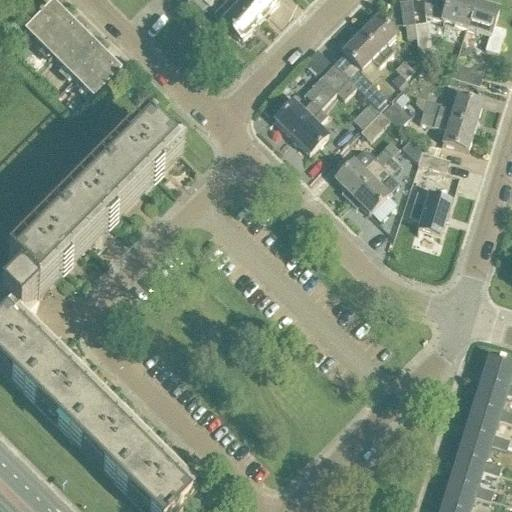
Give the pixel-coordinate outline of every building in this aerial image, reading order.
[(261,29),(232,0),(216,0),(234,17),(222,28),(242,48),(261,29)] [(248,0),(232,0),(261,29),(281,9),(271,0),(250,0),(249,1),(248,0)] [(442,29),(466,37),(474,10),(450,3),(445,17),(423,10),(425,24),(441,30),(442,29)] [(403,32),(415,31),(411,7),(399,9),(403,32)] [(474,10),(466,37),(490,44),(485,58),(498,62),(505,38),(494,35),(499,18),(474,10)] [(41,24),(25,39),(94,107),(121,78),(53,11),(44,21),(42,19),(39,22),(41,24)] [(377,25),(360,43),(386,68),(394,60),(387,53),(396,44),(377,25)] [(428,30),(415,31),(418,57),(431,55),(428,30)] [(386,68),(360,43),(343,60),(362,79),(371,69),(378,77),(386,68)] [(23,66),(18,60),(11,66),(17,72),(23,66)] [(322,77),(312,66),(305,73),(316,83),(322,77)] [(396,77),(406,87),(414,79),(404,69),(396,77)] [(451,86),(479,94),(483,80),(455,72),(451,86)] [(275,129),(292,146),(321,118),(320,117),(336,99),(337,100),(350,88),(334,73),(322,85),(328,91),(312,109),(303,118),(294,109),(275,129)] [(405,88),(398,81),(391,87),(398,94),(405,88)] [(356,95),(357,95),(377,116),(386,107),(365,86),(356,95)] [(357,95),(356,95),(350,88),(337,100),(345,108),(357,95)] [(44,97),(53,106),(60,99),(51,89),(44,97)] [(401,114),(408,106),(402,100),(395,108),(401,114)] [(457,105),(450,128),(476,136),(483,112),(457,105)] [(72,125),(81,116),(71,106),(62,115),(72,125)] [(426,109),(423,120),(436,124),(440,113),(426,109)] [(383,121),(398,136),(409,125),(394,110),(383,121)] [(352,128),(361,137),(379,120),(370,111),(352,128)] [(321,118),(292,146),(309,163),(328,144),(318,134),(327,124),(321,118)] [(436,124),(423,120),(420,131),(447,139),(443,152),(468,159),(476,136),(450,128),(436,124)] [(360,141),(369,149),(389,129),(380,121),(360,141)] [(0,278),(0,306),(11,318),(0,328),(0,374),(138,511),(185,511),(192,506),(16,331),(22,326),(32,329),(38,309),(39,308),(34,303),(177,160),(147,130),(8,269),(9,270),(0,278)] [(408,149),(401,157),(416,170),(420,159),(408,149)] [(352,205),(392,164),(398,158),(390,150),(374,166),(369,161),(362,161),(335,188),(352,205)] [(418,173),(446,181),(450,169),(422,160),(418,173)] [(388,204),(400,192),(391,184),(401,173),(392,165),(352,205),(370,223),(388,204)] [(418,238),(441,246),(452,211),(417,200),(414,211),(410,224),(421,228),(418,238)] [(481,394),(506,402),(511,403),(511,393),(509,392),(511,382),(511,372),(490,366),(481,394)] [(473,420),(498,427),(511,431),(511,421),(501,418),(506,402),(481,394),(473,420)] [(465,445),(490,453),(506,458),(507,456),(509,448),(493,443),(498,427),(473,420),(465,445)] [(465,445),(457,471),(482,478),(498,483),(501,474),(485,469),(490,453),(465,445)] [(457,471),(449,496),(475,504),(490,509),(493,499),(478,494),(482,478),(457,471)] [(449,496),(444,511),(472,511),(475,504),(449,496)] [(504,511),(506,503),(498,501),(496,508),(504,511)]
